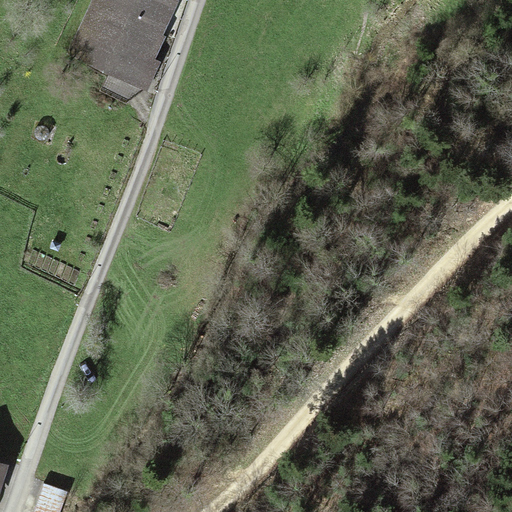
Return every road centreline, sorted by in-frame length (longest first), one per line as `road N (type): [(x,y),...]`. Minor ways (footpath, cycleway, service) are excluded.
road 1 (residential): [(13,511),(196,0)]
road 2 (track): [(511,198),(210,511)]
